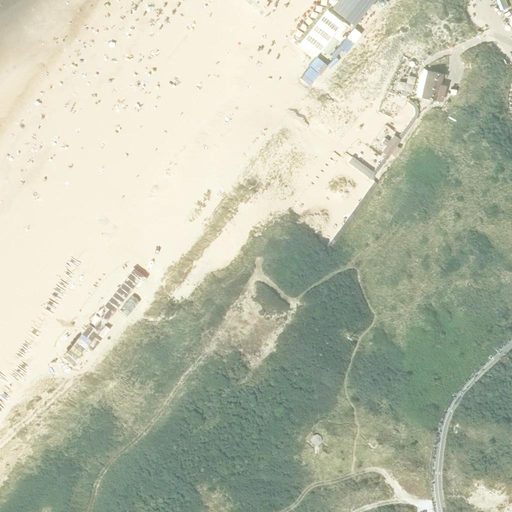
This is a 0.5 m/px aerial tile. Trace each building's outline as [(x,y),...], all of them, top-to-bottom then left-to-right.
[(337,0),(332,8),(354,25),(373,0),(337,0)] [(435,84),(437,73),(424,70),(419,96),(437,100),(441,85),(435,84)] [(401,138),(416,117),(417,113),(417,109),(416,106),(413,102),(409,99),(407,101),(410,104),(413,107),(414,111),(413,116),(409,122),(398,136),(401,138)] [(400,140),(393,135),(389,140),(384,137),(380,143),(384,146),(381,151),(388,157),(390,154),(393,156),(399,148),(396,146),(400,140)] [(386,158),(384,156),(372,172),(351,156),(347,162),(371,179),(386,158)] [(377,184),(374,181),(326,246),(330,249),(377,184)] [(312,435),(311,439),(311,443),(315,445),(319,445),(321,441),(321,437),(317,434),(312,435)]
